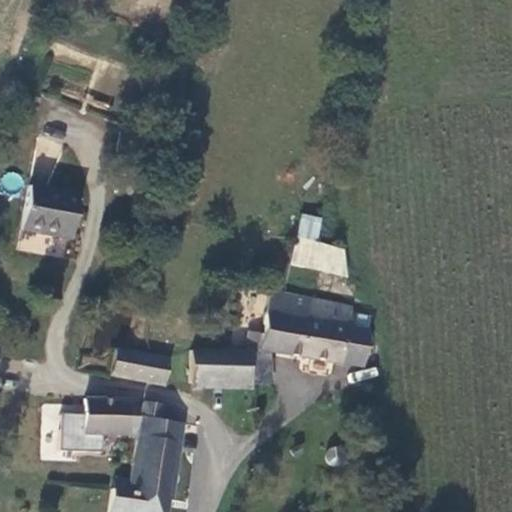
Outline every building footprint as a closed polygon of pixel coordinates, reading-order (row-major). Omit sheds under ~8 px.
[(75,195),(25,185),(17,229),(67,239),(75,195)] [(287,264),(342,276),(342,246),(291,237),(287,264)] [(266,350),(359,367),(367,332),(348,328),(350,306),(268,291),(261,332),(250,333),(246,346),(266,350)] [(265,384),(266,350),(246,346),(245,352),(243,383),(265,384)] [(163,358),(114,349),(109,374),(158,383),(163,358)] [(188,383),(243,383),(245,352),(190,351),(188,383)] [(133,402),(83,400),(82,413),(82,432),(100,432),(132,434),(133,402)] [(157,418),(160,404),(144,402),(134,443),(128,478),(126,491),(123,511),(163,511),(181,423),(157,418)] [(82,432),(82,413),(58,412),(56,449),(99,451),(100,432),(82,432)] [(322,454),(325,460),(328,462),(331,463),(335,462),(340,458),(341,451),(337,445),(330,444),(324,447),(322,454)] [(113,475),(110,489),(126,491),(128,478),(113,475)] [(105,511),(123,511),(126,491),(110,489),(105,511)]
